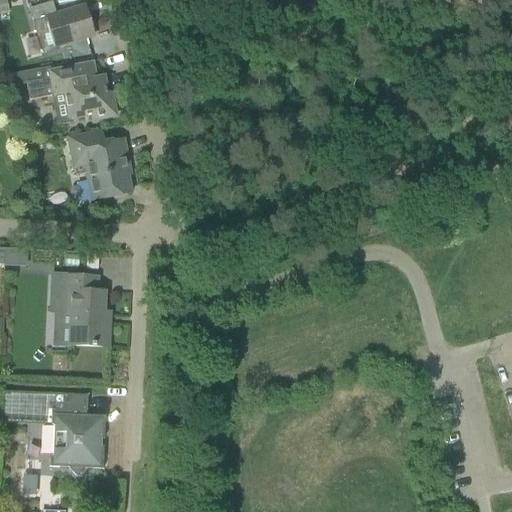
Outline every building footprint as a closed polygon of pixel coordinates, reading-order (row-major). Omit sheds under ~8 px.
[(5,0),(0,0),(0,15),(8,15),(5,0)] [(52,2),(28,9),(35,33),(42,56),(57,52),(55,48),(93,37),(84,8),(56,16),(52,2)] [(106,95),(103,79),(89,82),(87,72),(79,74),(78,68),(50,73),(49,68),(24,73),(29,101),(63,95),(67,121),(91,116),(92,121),(114,117),(110,94),(106,95)] [(5,77),(7,88),(18,86),(16,74),(5,77)] [(130,195),(127,176),(129,175),(123,141),(103,145),(100,132),(67,138),(73,169),(74,169),(75,177),(86,175),(91,202),(112,198),(112,201),(127,198),(126,195),(130,195)] [(3,266),(3,267),(19,268),(19,251),(4,250),(3,266)] [(52,330),(52,346),(68,347),(107,348),(108,327),(103,327),(103,313),(104,293),(96,293),(97,278),(66,277),(65,296),(71,297),(70,316),(69,331),(52,330)] [(87,397),(46,395),(2,393),(1,423),(50,425),(48,468),(68,469),(75,477),(82,470),(102,471),(104,418),(86,417),(87,397)]
